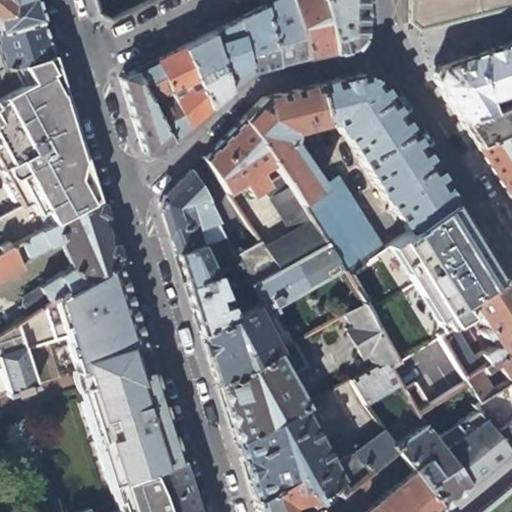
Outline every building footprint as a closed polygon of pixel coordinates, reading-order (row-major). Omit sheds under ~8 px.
[(0,0),(0,32),(38,20),(31,0),(12,0),(7,2),(4,0),(0,0)] [(277,0),(258,10),(274,68),(301,62),(283,0),(277,0)] [(283,0),(301,62),(326,56),(311,0),(283,0)] [(311,0),(326,56),(346,51),(356,38),(356,3),(355,0),(311,0)] [(511,0),(405,0),(406,4),(405,26),(416,33),(511,8),(511,0)] [(233,23),(245,75),(274,68),(258,10),(233,23)] [(0,55),(0,70),(49,54),(38,20),(0,32),(0,52),(2,55),(0,55)] [(234,84),(245,75),(233,23),(205,37),(223,91),(234,84)] [(176,51),(202,111),(202,113),(215,102),(224,93),(223,91),(205,37),(176,51)] [(493,95),(495,97),(511,90),(511,91),(511,42),(496,48),(475,55),(461,60),(477,98),(481,100),(493,95)] [(149,65),(164,97),(168,104),(181,131),(202,111),(176,51),(149,65)] [(0,254),(96,200),(77,141),(49,54),(0,70),(0,254)] [(475,101),(477,98),(461,60),(434,69),(430,85),(445,109),(456,126),(483,114),(479,104),(475,101)] [(160,99),(164,97),(149,65),(129,75),(144,105),(157,98),(160,99)] [(344,133),(360,159),(408,128),(387,95),(376,77),(360,71),(312,83),(322,120),(334,117),(337,123),(335,125),(341,134),(344,133)] [(144,105),(129,75),(117,80),(129,118),(141,153),(148,157),(163,146),(149,116),(144,105)] [(291,128),(322,120),(312,83),(272,93),(260,96),(239,118),(269,160),(274,168),(278,174),(297,202),(319,188),(285,136),(291,128)] [(495,97),(499,107),(511,101),(511,91),(511,90),(495,97)] [(483,114),(456,126),(463,137),(472,149),(511,132),(511,101),(499,107),(483,114)] [(162,109),(149,116),(163,146),(181,131),(168,104),(162,106),(162,109)] [(290,232),(262,247),(277,268),(323,239),(297,202),(278,174),(271,179),(266,182),(256,169),(269,160),(239,118),(226,131),(200,159),(224,193),(239,182),(249,195),(261,187),(290,232)] [(400,223),(405,231),(447,201),(452,198),(449,191),(444,185),(420,148),(408,128),(360,159),(377,187),(376,190),(382,200),(386,199),(396,216),(400,223)] [(511,193),(511,132),(472,149),(482,166),(503,198),(511,193)] [(267,174),(271,179),(278,174),(274,168),(267,174)] [(196,246),(210,275),(234,263),(231,257),(187,173),(174,186),(156,205),(173,256),(196,246)] [(335,178),(319,188),(297,202),(323,239),(333,260),(337,267),(348,289),(388,267),(335,178)] [(511,193),(503,198),(510,208),(511,212),(511,193)] [(22,310),(26,319),(51,304),(116,263),(107,235),(96,200),(0,254),(0,283),(19,273),(15,264),(57,243),(67,271),(22,303),(22,310)] [(417,412),(466,385),(462,378),(439,338),(452,327),(467,316),(459,305),(497,280),(484,261),(471,240),(447,201),(405,231),(397,236),(406,256),(388,267),(348,289),(355,304),(383,342),(392,354),(396,360),(389,365),(398,381),(417,412)] [(319,268),(333,260),(323,239),(277,268),(262,247),(258,241),(246,248),(231,257),(234,263),(257,303),(246,309),(229,320),(199,338),(206,361),(214,387),(287,345),(281,330),(276,332),(267,312),(271,310),(265,299),(272,295),(275,298),(279,299),(320,276),(320,272),(319,268)] [(183,288),(210,275),(196,246),(173,256),(177,269),(183,288)] [(132,360),(144,351),(130,306),(116,263),(51,304),(26,319),(11,329),(0,335),(0,373),(8,371),(16,400),(47,391),(36,353),(78,340),(88,373),(132,360)] [(222,307),(210,275),(183,288),(191,312),(199,338),(229,320),(223,307),(222,307)] [(484,364),(486,362),(511,346),(511,293),(501,277),(497,280),(459,305),(467,316),(472,312),(481,326),(477,329),(483,338),(487,336),(494,347),(492,349),(487,348),(478,354),(484,364)] [(242,300),(223,307),(229,320),(246,309),(242,300)] [(377,346),(383,342),(355,304),(337,315),(345,329),(341,332),(359,361),(364,358),(371,369),(348,382),(364,402),(398,381),(389,365),(385,359),(377,346)] [(477,368),(452,327),(439,338),(462,378),(477,368)] [(299,369),(287,345),(214,387),(222,412),(234,448),(298,411),(300,410),(283,380),(299,369)] [(497,367),(507,386),(511,383),(511,346),(486,362),(491,370),(497,367)] [(132,360),(88,373),(93,388),(120,380),(137,375),(139,374),(142,374),(144,375),(148,376),(150,377),(151,378),(152,379),(153,380),(155,383),(144,351),(132,360)] [(392,354),(385,359),(389,365),(396,360),(392,354)] [(492,395),(477,368),(462,378),(466,385),(474,401),(476,403),(492,395)] [(163,511),(158,490),(150,475),(180,461),(162,405),(155,383),(153,380),(152,379),(151,378),(150,377),(148,376),(144,375),(142,374),(139,374),(137,375),(120,380),(93,388),(117,487),(122,486),(128,504),(130,510),(125,511),(123,511),(163,511)] [(511,383),(507,386),(492,395),(476,403),(471,406),(482,420),(507,452),(511,447),(511,383)] [(427,428),(474,401),(466,385),(417,412),(419,415),(425,424),(427,428)] [(330,468),(298,411),(234,448),(251,503),(291,479),(305,506),(310,503),(322,493),(329,487),(336,494),(340,499),(372,474),(398,453),(393,445),(387,436),(383,430),(354,446),(357,451),(352,457),(330,468)] [(419,415),(387,436),(393,445),(425,424),(419,415)] [(482,420),(441,451),(464,488),(507,452),(482,420)] [(398,453),(413,475),(436,511),(464,488),(441,451),(427,428),(425,424),(393,445),(398,453)] [(163,511),(196,511),(180,461),(150,475),(158,490),(163,511)] [(377,482),(372,474),(340,499),(346,505),(352,511),(434,511),(436,511),(413,475),(367,508),(358,497),(377,482)] [(283,507),(286,511),(298,511),(305,506),(291,479),(251,503),(253,511),(272,511),(271,508),(285,498),(289,502),(283,507)] [(122,486),(117,487),(123,506),(128,504),(122,486)] [(328,499),(336,494),(329,487),(322,493),(328,499)] [(317,511),(310,503),(305,506),(298,511),(317,511)]
